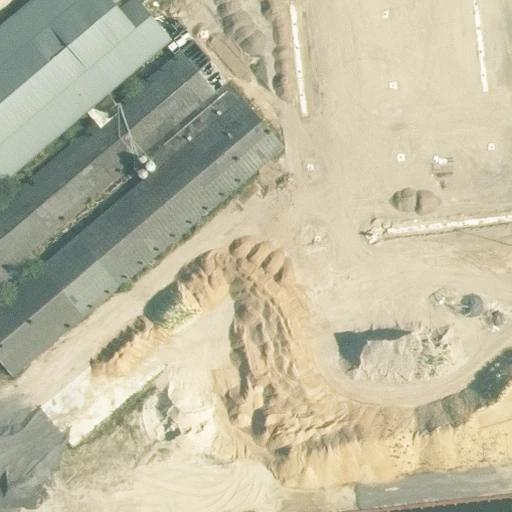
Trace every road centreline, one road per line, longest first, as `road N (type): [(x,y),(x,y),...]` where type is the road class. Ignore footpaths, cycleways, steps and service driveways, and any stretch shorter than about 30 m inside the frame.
road 1 (unknown): [(511,377),(454,408),(317,454),(231,467),(184,459),(0,501)]
road 2 (unknown): [(330,0),(503,238)]
road 3 (unknown): [(120,303),(22,381),(0,373)]
